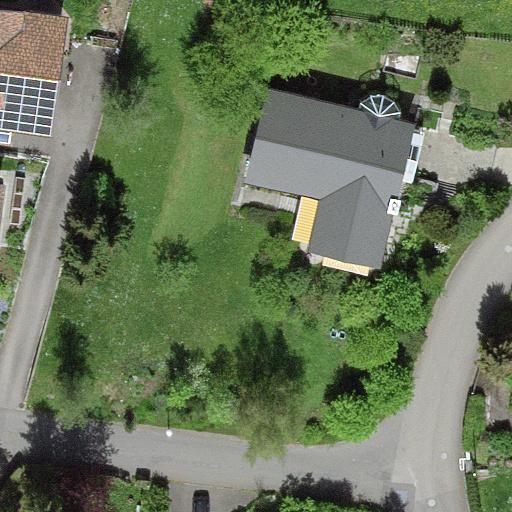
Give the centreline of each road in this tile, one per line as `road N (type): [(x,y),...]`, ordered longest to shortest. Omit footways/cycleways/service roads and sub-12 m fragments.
road 1 (residential): [(0,429),(336,471),(416,463)]
road 2 (residential): [(416,463),(444,347),(511,240)]
